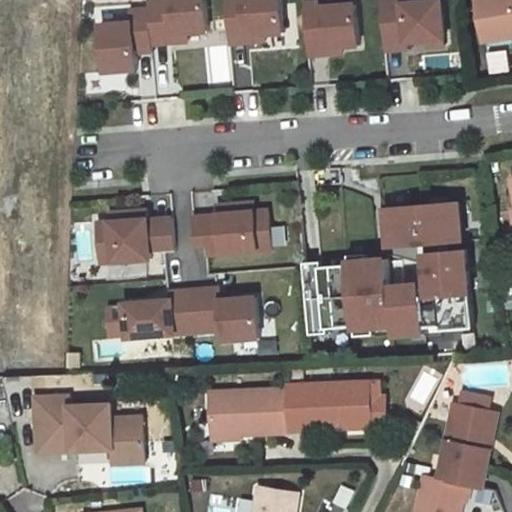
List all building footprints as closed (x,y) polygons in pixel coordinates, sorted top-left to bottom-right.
[(149,0),(151,6),(153,41),(175,40),(174,31),(187,30),(211,28),(208,0),(149,0)] [(283,0),(227,0),(231,40),(248,39),(248,32),(266,31),(286,29),(283,0)] [(321,0),(308,0),(304,0),(309,52),(326,51),(325,45),(342,43),(360,42),(356,1),(322,4),(321,0)] [(403,0),(381,0),(386,47),(407,45),(407,39),(428,37),(445,36),(441,0),(408,0),(403,0)] [(511,34),(511,0),(479,0),(486,39),(511,34)] [(134,19),(103,22),(106,69),(139,66),(137,50),(154,49),(153,41),(151,6),(133,8),(134,19)] [(174,31),(175,40),(188,39),(187,30),(174,31)] [(256,198),(237,200),(238,209),(257,207),(256,198)] [(473,241),(470,199),(390,203),(392,245),(473,241)] [(220,211),(195,213),(198,245),(222,243),(223,249),(272,245),(269,206),(257,207),(238,209),(237,200),(219,201),(220,211)] [(113,219),(100,220),(103,260),(153,256),(153,249),(178,247),(175,215),(150,217),(149,207),(131,208),(132,217),(113,219)] [(113,219),(132,217),(131,208),(112,210),(113,219)] [(434,294),(482,292),(479,245),(432,248),(434,294)] [(401,280),(399,255),(338,259),(339,286),(356,285),(359,328),(403,325),(404,336),(435,334),(432,278),(401,280)] [(107,264),(107,276),(150,275),(149,262),(107,264)] [(191,285),(194,326),(224,324),(225,334),(263,331),(259,291),(240,292),(223,294),(222,288),(222,282),(191,285)] [(194,326),(191,285),(173,286),(173,294),(127,298),(130,332),(194,326)] [(299,387),(225,390),(227,435),(306,432),(305,430),(388,427),(386,395),(381,395),(381,381),(315,383),(315,378),(303,378),(303,383),(299,384),(299,387)] [(75,392),(40,393),(42,447),(116,445),(117,460),(149,459),(147,413),(116,414),(116,400),(75,402),(75,392)] [(425,476),(417,511),(460,511),(463,501),(467,502),(471,485),(483,488),(491,450),(486,449),(494,411),(455,403),(439,479),(425,476)] [(296,511),(299,494),(260,488),(256,511),(296,511)]
